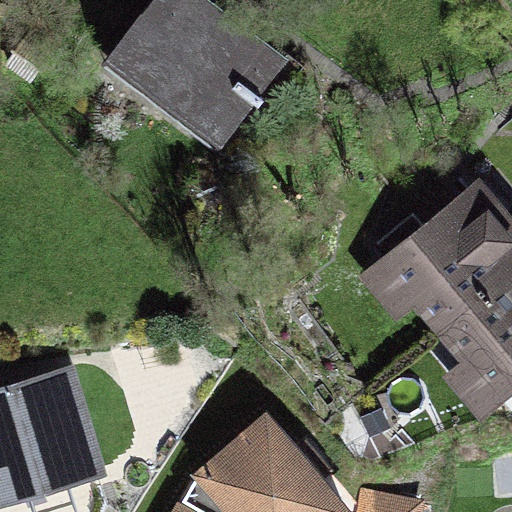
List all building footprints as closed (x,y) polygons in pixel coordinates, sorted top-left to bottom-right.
[(293,52),(224,0),(146,0),(107,51),(225,141),(293,52)] [(511,210),(478,170),(356,273),(396,320),(415,303),(461,357),(443,372),(481,418),(511,391),(511,210)] [(73,360),(0,382),(0,511),(104,511),(109,503),(99,472),(107,469),(73,360)] [(353,511),(358,508),(264,403),(192,469),(196,474),(183,501),(178,498),(170,511),(353,511)] [(422,511),(425,498),(361,488),(358,508),(357,511),(422,511)]
